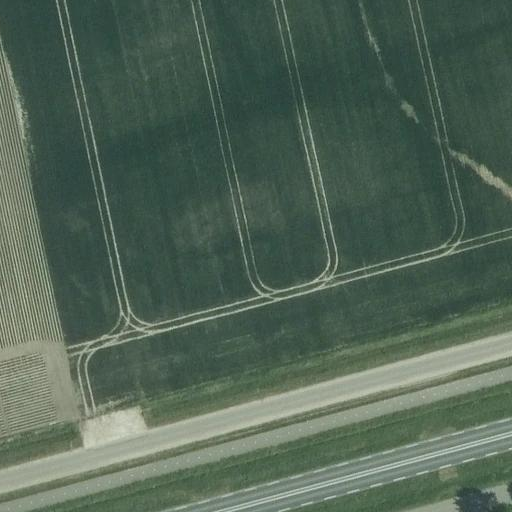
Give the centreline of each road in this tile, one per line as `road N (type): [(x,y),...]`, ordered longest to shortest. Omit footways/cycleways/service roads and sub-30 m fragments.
road 1 (unclassified): [(511,347),(0,486)]
road 2 (primary): [(221,511),(511,434)]
